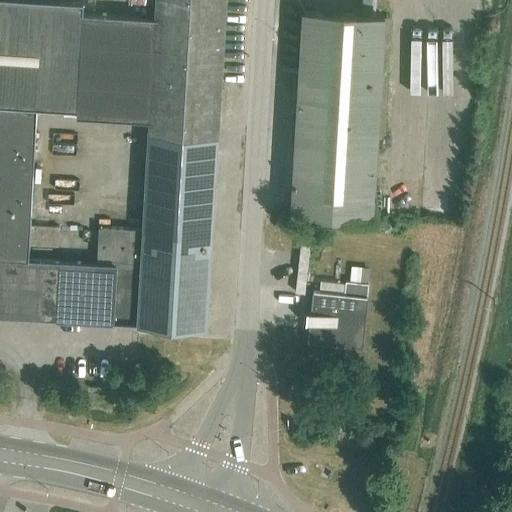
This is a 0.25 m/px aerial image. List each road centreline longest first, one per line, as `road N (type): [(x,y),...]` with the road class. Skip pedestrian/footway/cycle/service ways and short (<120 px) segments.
road 1 (unclassified): [(216,505),(243,336),(262,0)]
road 2 (secondary): [(216,505),(0,456)]
